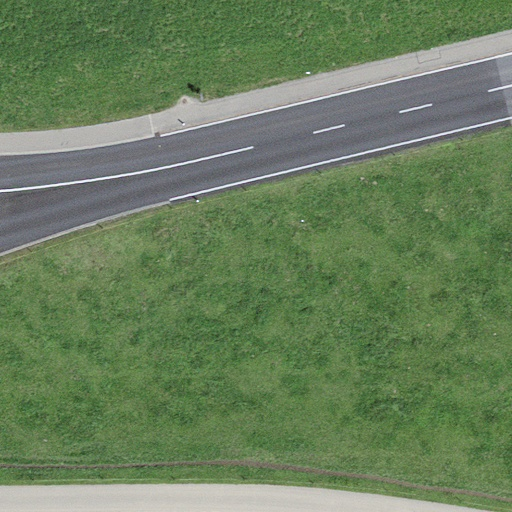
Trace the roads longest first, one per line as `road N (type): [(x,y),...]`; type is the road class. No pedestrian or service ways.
road 1 (primary): [(511,87),(115,179)]
road 2 (unclassified): [(346,511),(243,501),(0,508)]
road 3 (primary): [(0,231),(115,179)]
